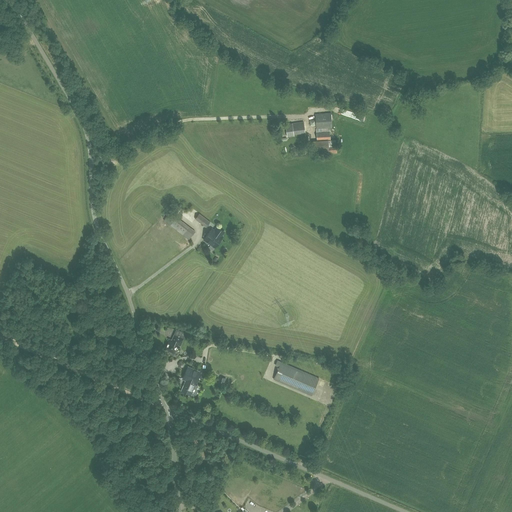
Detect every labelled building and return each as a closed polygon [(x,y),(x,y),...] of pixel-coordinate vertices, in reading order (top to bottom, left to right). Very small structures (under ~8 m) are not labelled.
[(331,112),(315,114),(316,132),(330,131),(330,128),(332,127),(331,112)] [(294,135),(305,133),(303,122),(286,124),(287,136),(294,135)] [(330,131),(316,132),(317,140),(329,140),(330,140),(330,131)] [(329,148),(329,140),(312,141),(313,155),(337,153),(337,147),(329,148)] [(189,239),(195,231),(170,212),(164,220),(189,239)] [(206,227),(210,222),(199,213),(195,218),(206,227)] [(220,240),(222,236),(225,232),(217,226),(214,230),(212,228),(204,239),(211,244),(209,247),(212,250),(217,243),(218,244),(221,241),(220,240)] [(180,345),(183,338),(174,335),(173,339),(173,341),(170,339),(169,340),(167,344),(166,345),(165,347),(165,348),(166,349),(166,350),(168,351),(169,350),(174,352),(175,350),(176,350),(177,348),(177,347),(178,344),(180,345)] [(319,378),(275,359),(273,371),(270,375),(275,377),(273,379),(311,396),(319,378)] [(181,390),(191,394),(190,395),(194,397),(196,396),(198,391),(197,389),(194,388),(197,380),(196,380),(200,371),(189,366),(183,379),(187,380),(185,385),(184,384),(181,390)]
